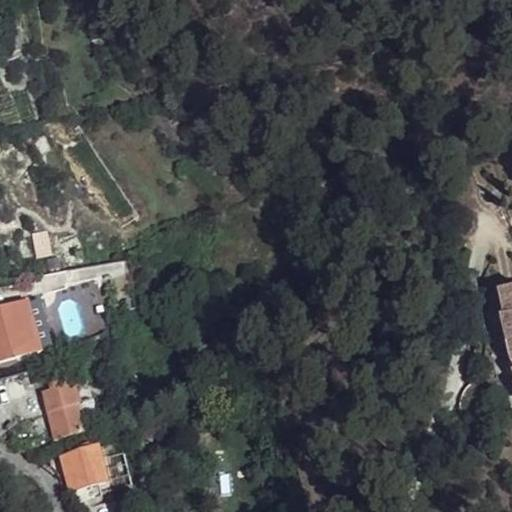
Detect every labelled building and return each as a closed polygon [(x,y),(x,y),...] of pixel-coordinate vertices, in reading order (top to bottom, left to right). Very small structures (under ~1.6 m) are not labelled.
[(80,237),(60,241),(66,269),(86,267),(80,237)] [(46,238),(33,240),(37,262),(51,260),(46,238)] [(75,298),(74,283),(54,285),(54,300),(75,298)] [(511,289),(497,293),(503,318),(499,319),(509,365),(511,368),(511,373),(511,374),(511,376),(511,289)] [(40,354),(52,351),(40,303),(27,307),(40,354)] [(0,313),(0,364),(36,355),(40,354),(27,307),(0,313)] [(78,410),(79,409),(74,389),(67,391),(65,384),(50,388),(51,394),(46,395),(51,416),(78,410)] [(78,410),(82,425),(99,421),(95,405),(79,409),(78,410)] [(82,425),(78,410),(51,416),(49,416),(55,441),(58,441),(84,435),(82,425)] [(167,439),(160,418),(122,430),(129,450),(167,439)] [(97,488),(100,498),(132,491),(122,447),(98,453),(106,486),(97,488)] [(73,458),(93,454),(91,449),(72,453),(73,458)] [(106,486),(98,453),(93,454),(73,458),(63,460),(70,493),(97,488),(106,486)]
